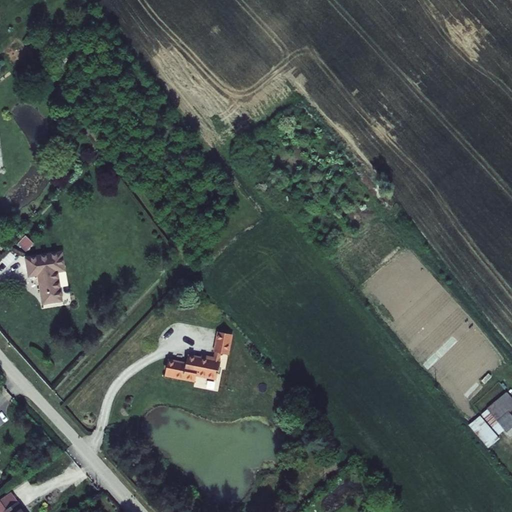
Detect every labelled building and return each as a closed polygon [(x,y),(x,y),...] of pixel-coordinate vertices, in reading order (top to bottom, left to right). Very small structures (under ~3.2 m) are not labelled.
[(25,235),(17,243),(26,251),(34,243),(25,235)] [(63,251),(24,256),(27,277),(37,276),(41,306),(63,303),(59,272),(66,271),(63,251)] [(16,257),(10,252),(1,261),(7,267),(16,257)] [(216,331),(212,351),(229,355),(233,335),(216,331)] [(221,354),(203,351),(202,356),(186,353),(184,362),(167,358),(163,377),(194,383),(196,375),(216,379),(221,354)] [(505,428),(511,435),(511,434),(511,413),(509,410),(511,407),(511,397),(507,391),(487,408),(479,414),(468,424),(488,448),(500,438),(497,435),(505,428)] [(7,501),(0,506),(4,511),(26,511),(28,511),(23,503),(28,499),(12,476),(0,484),(0,497),(3,496),(7,501)]
